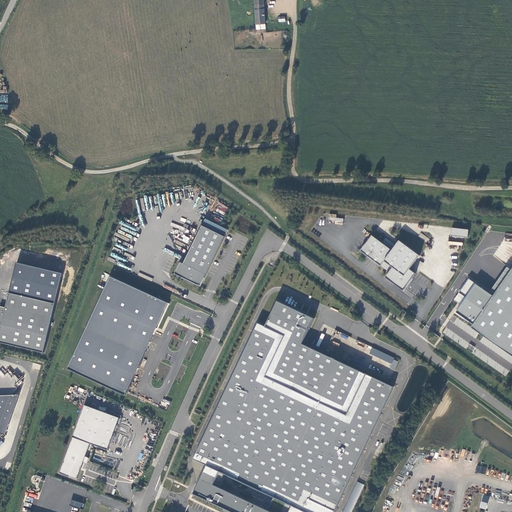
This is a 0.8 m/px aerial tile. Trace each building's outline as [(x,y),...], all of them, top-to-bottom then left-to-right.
[(263,0),(254,0),(257,24),(265,24),(263,0)] [(336,217),(336,214),(329,214),(328,221),(335,222),(335,223),(343,224),(343,218),(336,217)] [(201,286),(229,229),(208,219),(186,263),(182,262),(176,274),(201,286)] [(449,244),(463,245),(463,237),(468,237),(468,229),(451,227),(449,244)] [(394,251),(373,235),(362,250),(390,272),(387,276),(404,289),(416,273),(412,269),(422,255),(402,240),(394,251)] [(471,327),(511,356),(511,267),(492,296),(472,325),(471,327)] [(171,301),(115,275),(71,370),(127,396),(171,301)] [(492,296),(469,279),(458,293),(466,298),(456,313),(472,325),(492,296)] [(56,304),(10,294),(6,309),(0,307),(0,331),(1,332),(0,335),(0,343),(44,353),(56,304)] [(302,345),(314,319),(277,302),(266,327),(258,323),(193,460),(207,466),(194,494),(231,511),(335,511),(336,511),(394,387),(302,345)] [(3,392),(0,391),(0,430),(3,432),(15,392),(3,392)] [(120,418),(85,406),(62,472),(79,478),(92,444),(109,450),(120,418)] [(356,481),(343,511),(352,511),(363,484),(356,481)] [(482,495),(480,508),(486,509),(489,496),(482,495)] [(69,505),(83,509),(84,504),(71,500),(69,505)]
